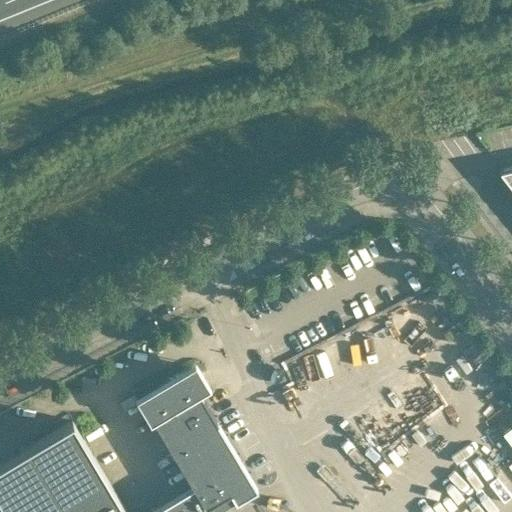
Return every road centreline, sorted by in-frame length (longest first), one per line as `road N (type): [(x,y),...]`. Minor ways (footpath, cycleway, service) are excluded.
road 1 (unclassified): [(0,377),(383,180),(410,186),(433,205),(511,310)]
road 2 (unknown): [(274,440),(397,370),(426,367),(452,377),(481,401),(481,422),(365,511)]
road 3 (track): [(359,0),(205,36),(0,109)]
road 4 (unknown): [(196,277),(308,511)]
